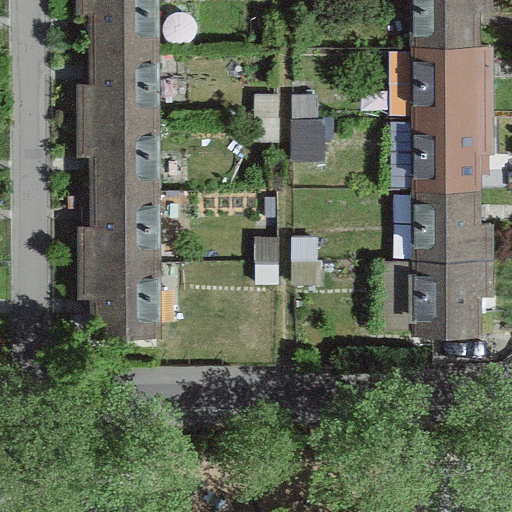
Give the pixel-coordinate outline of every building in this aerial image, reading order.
[(158,0),(85,0),(86,13),(101,13),(101,28),(101,74),(101,94),(89,94),(89,153),(103,153),(103,169),(103,218),(103,237),(90,238),(90,298),(103,298),(103,310),(103,336),(160,336),(159,103),(159,76),(158,0)] [(336,0),(301,0),(301,9),(336,9),(336,0)] [(422,0),(424,336),(486,335),(486,308),(486,296),(496,296),(496,236),(485,236),(485,218),(485,169),(485,154),(494,154),(494,76),(494,62),(484,62),(484,27),(484,11),(492,11),(492,0),(422,0)] [(197,76),(159,76),(159,103),(197,103),(197,76)] [(286,94),(260,94),(260,117),(265,117),(286,117),(286,94)] [(300,95),(300,117),(329,117),(328,95),(300,95)] [(286,142),(286,117),(265,117),(265,142),(286,142)] [(329,117),(300,117),(301,160),(337,159),(337,117),(329,117)] [(289,236),(265,236),(265,282),(290,282),(289,236)] [(328,236),(302,236),(303,283),(328,283),(328,236)]
